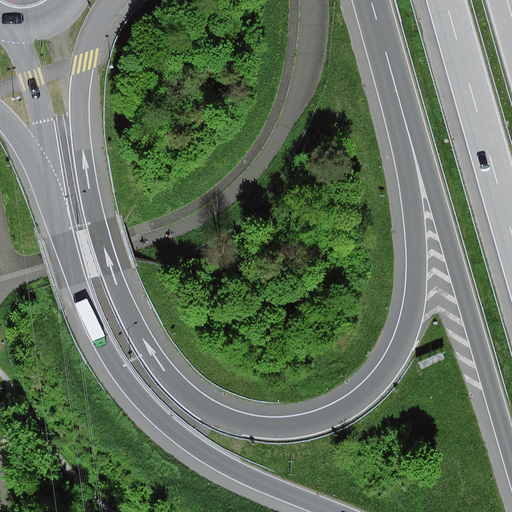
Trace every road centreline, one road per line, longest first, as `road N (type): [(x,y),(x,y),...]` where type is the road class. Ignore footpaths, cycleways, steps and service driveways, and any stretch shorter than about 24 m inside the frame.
road 1 (motorway): [(368,0),(411,188),(417,262),(409,324),(380,376),(346,409),(264,429),(191,401),(163,371),(111,270),(84,128),(87,62),(116,0)]
road 2 (motorway): [(375,0),(511,442)]
road 3 (motorway): [(53,193),(90,325),(159,421),(229,467),(336,511)]
road 4 (track): [(301,0),(285,104),(240,180),(201,213),(9,269)]
road 5 (motorway): [(447,0),(511,223)]
road 6 (motorway): [(4,24),(31,80),(53,193)]
